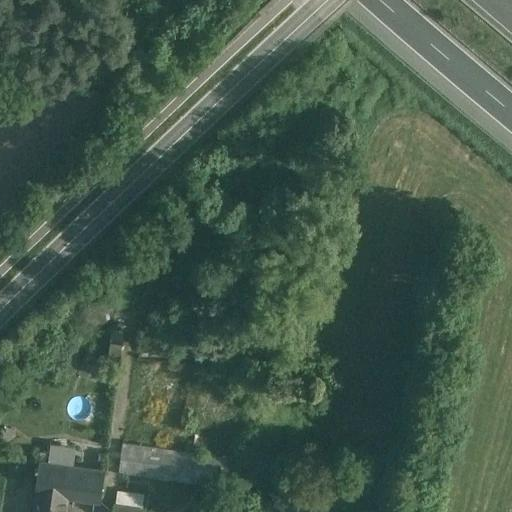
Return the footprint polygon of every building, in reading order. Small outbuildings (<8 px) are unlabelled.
[(123,333),(113,332),(109,359),(120,360),(123,333)] [(88,353),(80,370),(98,378),(106,361),(88,353)] [(184,366),(175,375),(185,387),(195,377),(184,366)] [(224,455),(123,442),(119,472),(220,485),(224,455)] [(107,466),(40,457),(36,490),(37,490),(34,511),(65,511),(67,494),(103,499),(107,466)] [(142,511),(143,506),(114,502),(112,511),(142,511)]
